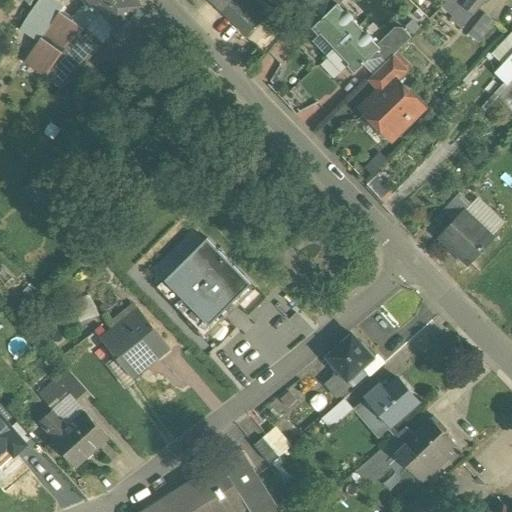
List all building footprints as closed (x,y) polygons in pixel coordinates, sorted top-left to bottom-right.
[(65,4),(58,0),(39,0),(29,18),(22,29),(41,41),(63,9),(65,4)] [(91,0),(89,0),(74,17),(86,25),(88,24),(102,10),(91,0)] [(113,0),(91,0),(102,10),(113,0)] [(138,0),(113,0),(102,10),(113,21),(118,26),(132,13),(142,4),(138,0)] [(211,0),(226,14),(239,0),(211,0)] [(257,12),(244,0),(239,0),(226,14),(249,37),(265,19),(257,12)] [(260,9),(251,0),(244,0),(257,12),(260,9)] [(469,0),(466,4),(477,12),(486,0),(469,0)] [(338,5),(335,8),(331,18),(325,17),(313,28),(320,35),(314,41),(328,56),(361,26),(355,19),(356,18),(349,10),(347,12),(341,5),(340,3),(338,5)] [(150,12),(142,4),(132,13),(140,21),(150,12)] [(41,41),(28,60),(48,74),(72,39),(86,25),(74,17),(63,9),(41,41)] [(102,10),(88,24),(99,35),(109,26),(113,21),(102,10)] [(132,13),(118,26),(125,33),(126,34),(140,21),(132,13)] [(485,14),(468,35),(480,44),(496,23),(485,14)] [(113,21),(109,26),(113,30),(114,29),(121,36),(125,33),(118,26),(113,21)] [(99,35),(88,24),(86,25),(72,39),(47,77),(58,86),(99,42),(99,35)] [(361,26),(328,56),(343,72),(349,66),(356,73),(367,62),(366,56),(377,53),(380,50),(382,49),(379,45),(374,41),(376,39),(368,31),(367,32),(361,26)] [(397,28),(379,45),(382,49),(380,50),(389,59),(394,55),(412,38),(402,28),(397,28)] [(511,37),(439,116),(461,137),(484,113),(511,82),(511,37)] [(410,71),(394,55),(389,59),(368,80),(380,91),(394,78),(398,83),(410,71)] [(380,91),(362,109),(392,140),(412,121),(411,120),(423,109),(398,83),(394,78),(380,91)] [(306,80),(282,93),(297,121),(320,108),(306,80)] [(439,116),(434,114),(424,124),(444,143),(456,142),(461,137),(439,116)] [(424,124),(393,157),(398,161),(394,165),(405,176),(409,172),(413,176),(444,143),(424,124)] [(460,193),(435,219),(447,230),(464,212),(465,212),(472,205),(460,193)] [(465,212),(464,212),(447,230),(440,237),(469,264),(493,238),(465,212)] [(260,290),(211,239),(159,289),(208,340),(260,290)] [(170,347),(141,310),(103,340),(133,377),(170,347)] [(361,344),(353,334),(328,357),(341,371),(348,380),(363,368),(376,356),(364,342),(361,344)] [(363,368),(348,380),(353,385),(367,373),(363,368)] [(88,390),(68,369),(40,395),(51,407),(67,392),(75,401),(88,390)] [(348,380),(341,371),(330,380),(342,394),(353,385),(348,380)] [(401,376),(388,387),(383,382),(368,396),(394,425),(422,400),(401,376)] [(346,398),(323,418),(332,429),(355,408),(346,398)] [(87,412),(70,427),(55,410),(41,422),(57,439),(54,442),(77,467),(110,437),(87,412)] [(449,427),(437,414),(433,417),(445,430),(449,427)] [(25,444),(0,416),(0,452),(8,445),(15,453),(25,444)] [(445,430),(433,417),(408,440),(431,466),(447,451),(456,443),(445,430)] [(398,436),(382,450),(391,459),(397,452),(397,451),(405,443),(398,436)] [(280,456),(264,438),(255,446),(270,463),(280,456)] [(405,443),(397,451),(397,452),(424,481),(436,471),(431,466),(408,440),(405,443)] [(281,511),(239,449),(141,511),(281,511)] [(391,459),(382,450),(368,462),(380,477),(395,464),(391,459)] [(447,451),(431,466),(436,471),(451,456),(447,451)] [(380,477),(368,462),(359,470),(371,485),(380,477)]
